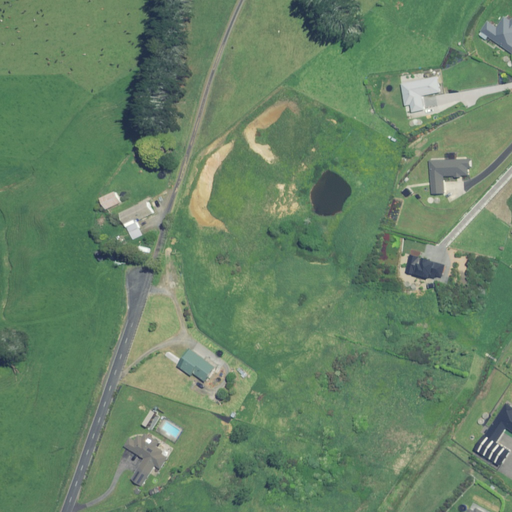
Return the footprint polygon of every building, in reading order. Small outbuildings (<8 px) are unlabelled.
[(488,21),(481,32),(511,53),(511,21),(504,16),(496,27),(488,21)] [(437,77),(401,83),(405,106),(410,105),(411,112),(424,109),(422,96),(440,93),(437,77)] [(467,158),(428,161),(430,194),(444,193),(443,177),(466,175),(466,168),(468,168),(467,158)] [(115,191),(99,198),(105,210),(120,203),(115,191)] [(147,201),(119,213),(125,226),(152,213),(147,201)] [(137,222),(127,227),(132,239),(142,234),(137,222)] [(444,265),(410,255),(406,272),(427,278),(428,276),(434,278),(435,275),(441,277),(444,265)] [(214,367),(189,349),(177,366),(191,376),(193,373),(204,381),(214,367)] [(511,394),(481,439),(507,457),(511,449),(511,433),(507,430),(511,422),(511,394)] [(142,438),(138,435),(134,441),(130,438),(124,446),(144,458),(130,480),(141,487),(154,466),(159,469),(166,458),(160,454),(162,450),(156,447),(159,443),(144,434),(142,438)]
